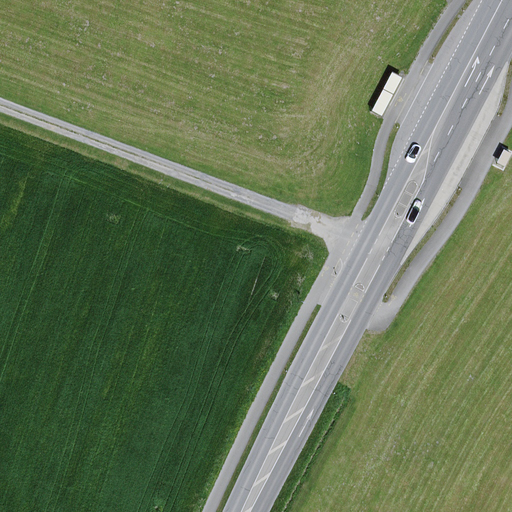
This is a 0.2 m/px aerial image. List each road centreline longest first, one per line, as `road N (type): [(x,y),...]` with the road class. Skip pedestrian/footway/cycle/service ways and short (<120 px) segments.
road 1 (primary): [(245,511),(503,0)]
road 2 (track): [(0,106),(378,248)]
